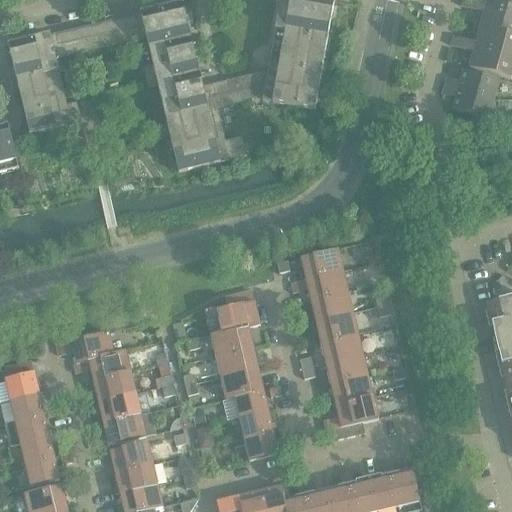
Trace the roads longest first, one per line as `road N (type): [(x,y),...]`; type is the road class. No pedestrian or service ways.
road 1 (residential): [(494,448),(446,245),(511,230)]
road 2 (residential): [(316,461),(390,448),(494,448)]
road 3 (residential): [(316,461),(276,313)]
road 4 (residential): [(90,511),(67,379)]
road 5 (residential): [(202,511),(207,501),(316,461)]
